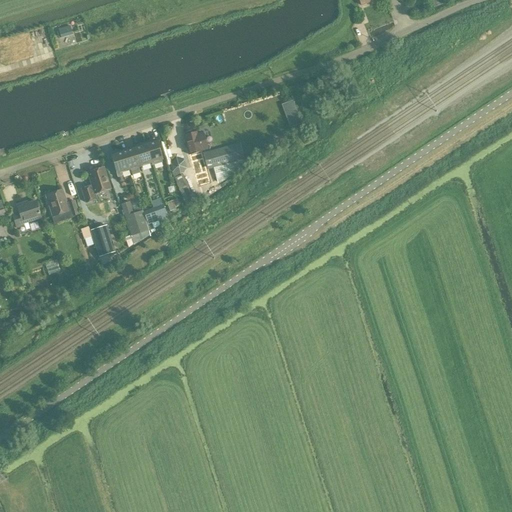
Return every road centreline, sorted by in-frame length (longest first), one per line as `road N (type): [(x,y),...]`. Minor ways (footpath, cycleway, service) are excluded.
road 1 (unclassified): [(0,438),(511,93)]
road 2 (unclassified): [(0,173),(349,57),(484,0)]
